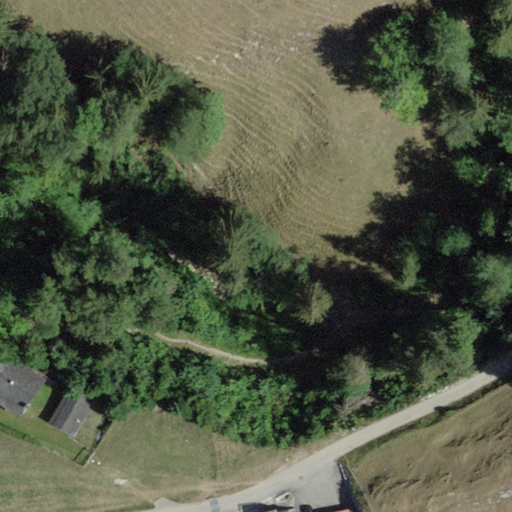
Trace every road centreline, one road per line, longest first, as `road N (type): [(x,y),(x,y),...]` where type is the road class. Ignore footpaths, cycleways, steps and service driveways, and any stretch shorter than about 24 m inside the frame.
road 1 (track): [(295,474),(511,363)]
road 2 (unclassified): [(180,511),(245,497),(295,474)]
